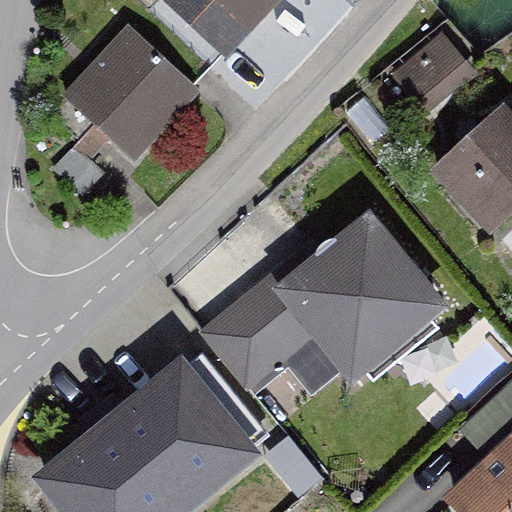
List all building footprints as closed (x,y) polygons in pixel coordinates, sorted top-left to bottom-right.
[(214,0),(246,29),(273,0),(214,0)] [(207,64),(226,43),(185,5),(166,26),(207,64)] [(166,26),(147,46),(189,85),(207,64),(166,26)] [(131,158),(194,90),(189,85),(147,46),(131,31),(68,99),(95,125),(55,169),(73,186),(91,167),(83,159),(106,135),(131,158)] [(444,38),(390,82),(424,123),(478,79),(444,38)] [(511,108),(505,115),(501,112),(438,169),(511,250),(511,108)] [(438,307),(369,221),(339,245),(326,249),(320,261),(265,305),(256,294),(205,335),(245,384),(313,329),(352,377),(438,307)] [(71,511),(142,511),(159,499),(170,511),(174,511),(222,474),(210,459),(257,422),(214,369),(167,407),(155,392),(46,480),(71,511)] [(511,511),(511,445),(455,498),(468,511),(511,511)]
